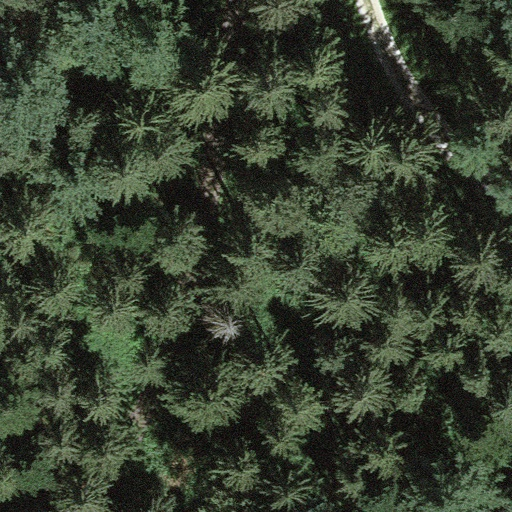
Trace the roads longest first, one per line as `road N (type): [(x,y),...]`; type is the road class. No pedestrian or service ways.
road 1 (track): [(101,511),(179,344),(242,0)]
road 2 (track): [(511,201),(409,98),(363,0)]
